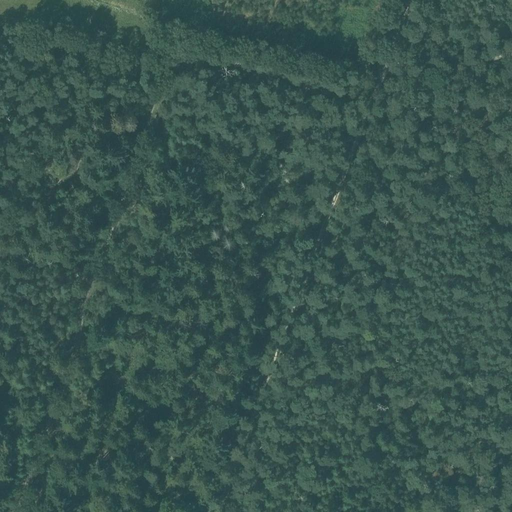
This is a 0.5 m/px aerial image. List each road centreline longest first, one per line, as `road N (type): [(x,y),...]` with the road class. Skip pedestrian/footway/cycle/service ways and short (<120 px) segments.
road 1 (unknown): [(370,88),(158,51),(4,511)]
road 2 (track): [(399,0),(209,511)]
road 3 (track): [(158,51),(88,41),(0,233)]
road 4 (track): [(511,54),(375,76)]
